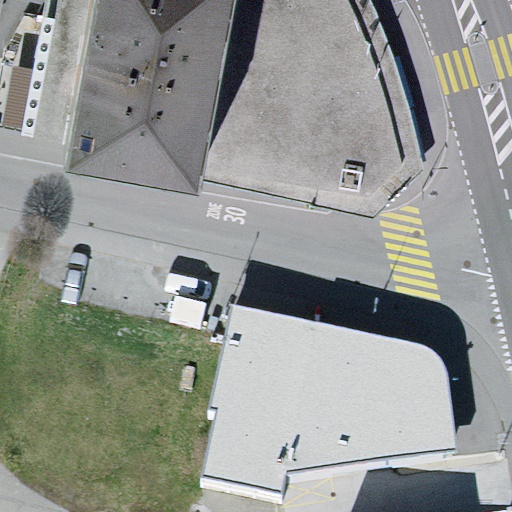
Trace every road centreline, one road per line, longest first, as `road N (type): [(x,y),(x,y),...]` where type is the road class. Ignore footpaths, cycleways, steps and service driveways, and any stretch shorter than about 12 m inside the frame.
road 1 (residential): [(511,296),(301,241),(0,180)]
road 2 (secondary): [(449,0),(511,206)]
